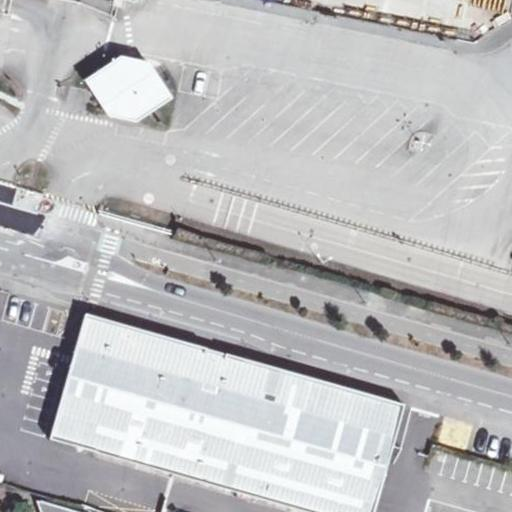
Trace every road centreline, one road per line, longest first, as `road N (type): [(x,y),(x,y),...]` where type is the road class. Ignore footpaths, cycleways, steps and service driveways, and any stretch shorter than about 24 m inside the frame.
road 1 (tertiary): [(209,306),(511,396)]
road 2 (tertiary): [(0,264),(168,305),(209,306)]
road 3 (tertiary): [(209,306),(172,283),(47,249)]
